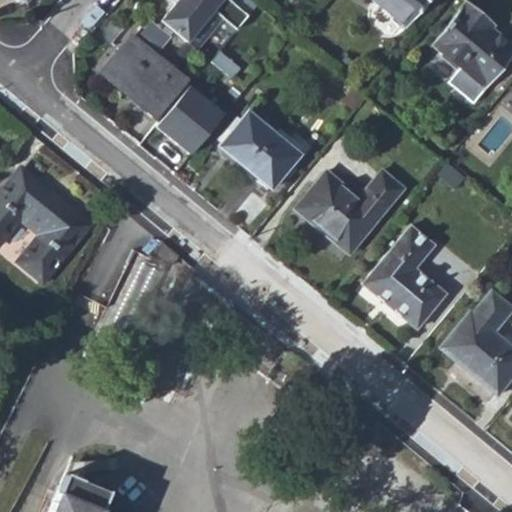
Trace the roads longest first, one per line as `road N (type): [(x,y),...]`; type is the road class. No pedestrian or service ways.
road 1 (residential): [(511,482),(17,79)]
road 2 (unknown): [(288,511),(208,480),(30,383)]
